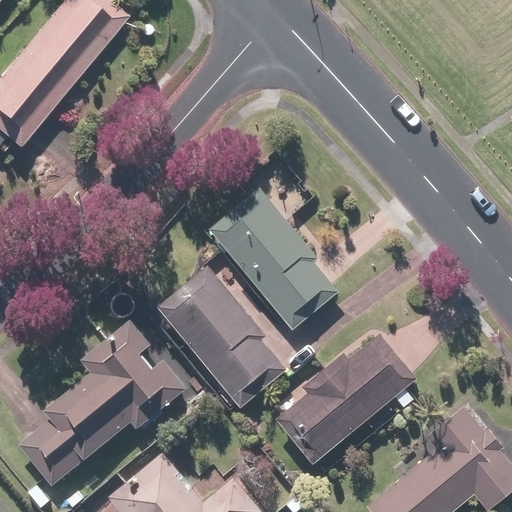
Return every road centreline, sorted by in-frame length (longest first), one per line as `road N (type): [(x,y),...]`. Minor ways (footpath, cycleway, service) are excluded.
road 1 (residential): [(266,0),(199,107),(0,298)]
road 2 (residential): [(266,0),(431,188),(511,302)]
